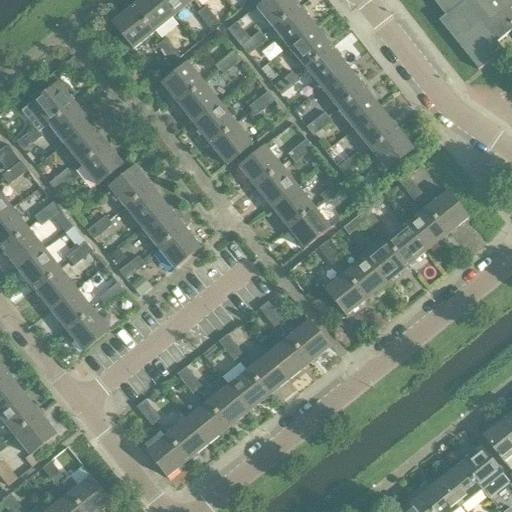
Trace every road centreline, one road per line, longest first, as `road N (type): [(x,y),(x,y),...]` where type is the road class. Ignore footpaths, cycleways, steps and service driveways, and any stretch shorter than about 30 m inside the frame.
road 1 (tertiary): [(206,511),(511,261)]
road 2 (residential): [(164,511),(0,306)]
road 3 (unclassified): [(511,152),(443,101),(363,0)]
